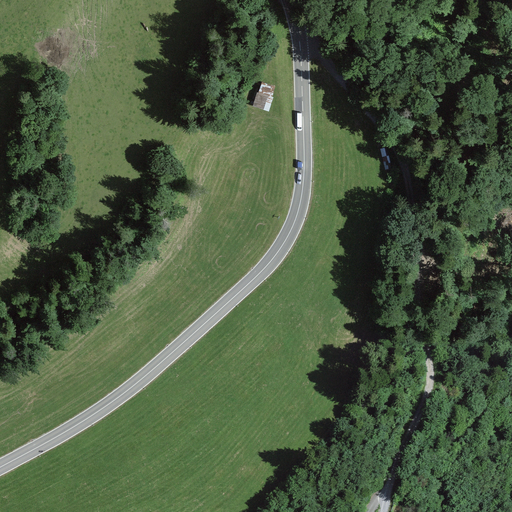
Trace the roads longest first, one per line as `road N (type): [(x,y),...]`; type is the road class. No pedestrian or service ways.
road 1 (tertiary): [(0,466),(142,380),(287,242),(304,166),(298,28)]
road 2 (residential): [(383,511),(430,377),(405,168),(387,132),(298,28)]
